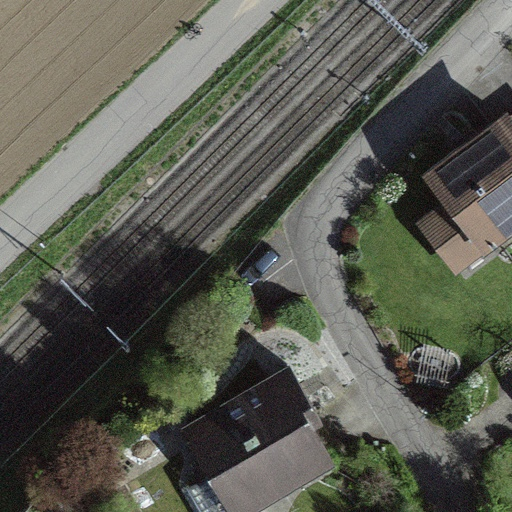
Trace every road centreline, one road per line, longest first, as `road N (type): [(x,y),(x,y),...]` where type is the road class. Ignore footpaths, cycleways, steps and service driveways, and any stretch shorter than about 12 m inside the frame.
road 1 (residential): [(511,6),(356,167),(317,235),(331,294),(460,511)]
road 2 (residential): [(258,0),(0,243)]
